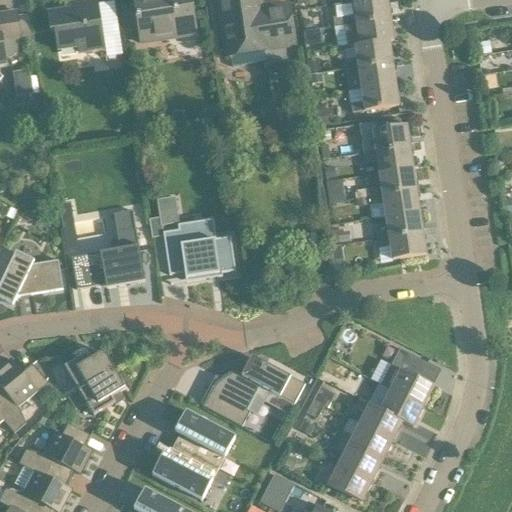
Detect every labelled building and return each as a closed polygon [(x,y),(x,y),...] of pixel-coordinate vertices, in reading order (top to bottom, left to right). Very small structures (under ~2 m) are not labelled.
[(134,0),(141,46),(196,37),(190,0),(134,0)] [(262,9),(261,0),(216,0),(226,59),(230,58),(232,69),(266,64),(266,67),(298,62),(295,48),(289,4),(262,9)] [(336,30),(344,28),(391,21),(387,0),(353,5),(335,8),(337,20),(335,20),(336,30)] [(105,45),(98,2),(69,6),(70,12),(47,15),(50,34),(54,34),(57,52),(105,45)] [(12,57),(16,54),(18,49),(18,45),(17,40),(21,39),(18,17),(17,14),(0,16),(0,67),(6,67),(5,61),(5,59),(7,59),(12,57)] [(301,22),(302,33),(314,32),(313,24),(308,21),(301,22)] [(389,44),(389,45),(395,44),(391,21),(344,28),(345,37),(348,50),(355,48),(360,48),(389,44)] [(314,32),(302,33),(305,48),(323,46),(321,31),(314,32)] [(488,43),(477,45),(479,56),(490,54),(488,43)] [(392,65),(389,45),(389,44),(360,48),(355,48),(357,62),(345,64),(346,73),(392,65)] [(319,74),(317,61),(306,63),(308,76),(319,74)] [(362,92),(395,87),(392,65),(346,73),(347,81),(360,79),(362,92)] [(320,76),(309,78),(310,85),(321,83),(320,76)] [(395,87),(362,92),(364,105),(351,107),(353,116),(399,109),(395,87)] [(303,101),(302,88),(289,89),(291,103),(303,101)] [(317,129),(331,127),(328,110),(324,111),(323,107),(314,108),(317,129)] [(387,124),(388,131),(401,129),(400,122),(387,124)] [(364,157),(410,151),(406,129),(401,129),(388,131),(377,133),(376,125),(359,128),(364,157)] [(134,130),(125,132),(127,143),(135,142),(134,130)] [(329,133),(320,134),(321,143),(330,142),(329,133)] [(380,177),(413,172),(410,151),(364,157),(365,166),(378,164),(380,177)] [(326,181),(336,179),(334,168),(324,170),(326,181)] [(370,200),(416,193),(413,172),(380,177),(382,190),(369,192),(370,200)] [(386,219),(419,214),(416,193),(370,200),(372,208),(384,207),(386,219)] [(178,225),(174,199),(156,202),(160,228),(178,225)] [(367,200),(356,201),(357,208),(368,207),(367,200)] [(60,219),(72,217),(70,204),(58,206),(60,219)] [(66,257),(72,292),(104,286),(105,292),(148,284),(135,212),(115,216),(120,247),(66,257)] [(377,243),(422,236),(419,214),(386,219),(388,232),(376,234),(377,243)] [(202,244),(199,229),(180,232),(178,233),(163,235),(169,277),(184,275),(186,284),(205,281),(205,278),(222,275),(235,273),(230,240),(216,242),(202,244)] [(348,230),(333,232),(334,246),(350,244),(348,230)] [(422,236),(377,243),(378,251),(391,249),(393,263),(425,258),(422,236)] [(0,301),(12,307),(16,299),(62,292),(58,264),(31,268),(31,263),(16,256),(15,259),(1,252),(0,255),(0,301)] [(262,254),(248,253),(248,271),(262,272),(262,254)] [(342,261),(333,262),(335,275),(344,273),(342,261)] [(78,392),(113,371),(102,353),(89,361),(85,355),(64,368),(78,392)] [(391,393),(424,410),(434,389),(416,380),(423,365),(399,353),(392,367),(387,376),(397,381),(391,393)] [(304,387),(265,366),(251,359),(245,370),(239,371),(228,376),(221,381),(215,378),(200,407),(203,408),(202,409),(241,429),(250,414),(246,412),(259,388),(294,407),(304,387)] [(37,393),(22,375),(11,362),(0,371),(0,417),(3,421),(2,422),(14,436),(26,426),(18,409),(37,393)] [(339,367),(330,362),(325,371),(335,376),(339,367)] [(22,375),(37,393),(38,395),(48,386),(32,367),(22,375)] [(114,373),(68,400),(75,412),(86,405),(93,418),(114,406),(115,408),(125,401),(120,394),(124,391),(114,373)] [(320,389),(313,403),(322,407),(329,393),(320,389)] [(414,430),(424,410),(391,393),(386,405),(375,399),(371,407),(370,409),(402,425),(414,430)] [(370,409),(371,407),(360,402),(356,411),(365,416),(359,428),(392,445),(402,425),(370,409)] [(322,407),(313,403),(307,415),(316,420),(322,407)] [(188,409),(177,430),(174,434),(179,437),(173,449),(218,472),(238,435),(188,409)] [(313,429),(302,424),(298,431),(309,437),(313,429)] [(62,438),(84,450),(90,438),(68,427),(62,438)] [(382,465),(392,445),(359,428),(353,439),(344,434),(339,443),(382,465)] [(84,450),(62,438),(56,435),(45,457),(44,457),(26,453),(19,467),(35,475),(36,474),(65,489),(71,478),(70,478),(72,473),(79,477),(92,453),(84,450)] [(372,485),(382,465),(339,443),(335,451),(345,456),(339,468),(372,485)] [(173,449),(168,459),(163,456),(160,461),(152,477),(201,504),(218,472),(173,449)] [(296,461),(288,458),(285,465),(292,469),(296,461)] [(362,505),(372,485),(339,468),(333,479),(323,474),(319,482),(362,505)] [(60,511),(71,492),(65,489),(36,474),(35,475),(24,496),(23,496),(5,492),(0,501),(0,506),(9,511),(10,511),(13,511),(51,511),(60,511)] [(260,506),(260,507),(270,511),(283,511),(295,489),(274,479),(260,506)] [(183,511),(144,491),(136,507),(133,511),(183,511)]
